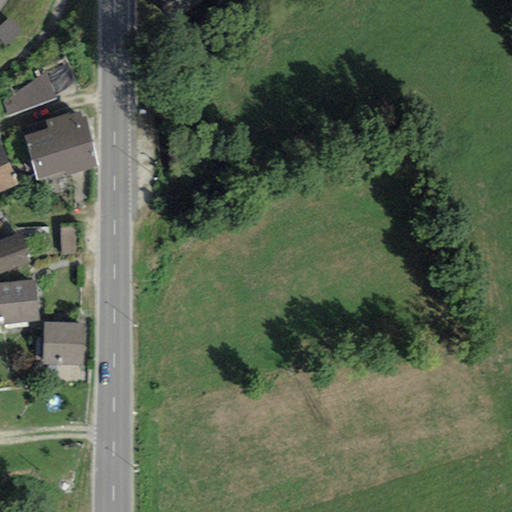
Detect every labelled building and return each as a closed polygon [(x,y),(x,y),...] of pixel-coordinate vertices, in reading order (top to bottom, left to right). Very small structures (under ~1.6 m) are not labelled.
[(159,0),(173,23),(215,0),(159,0)] [(15,20),(0,31),(0,39),(7,48),(25,34),(15,20)] [(47,71),(1,99),(6,117),(56,96),(47,71)] [(26,133),(39,176),(67,168),(67,171),(99,162),(85,115),(26,133)] [(157,178),(221,175),(219,139),(155,142),(157,178)] [(0,189),(18,181),(0,142),(0,189)] [(0,272),(31,261),(21,235),(0,242),(0,272)] [(35,278),(0,282),(0,323),(39,319),(35,278)] [(44,319),(43,361),(84,362),(85,320),(44,319)]
